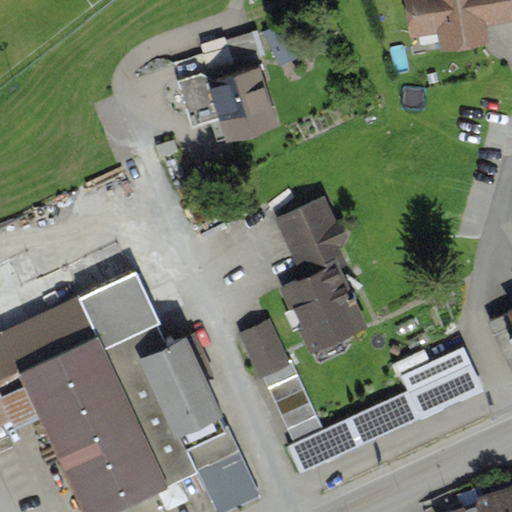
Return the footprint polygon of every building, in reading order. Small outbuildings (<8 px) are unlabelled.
[(511,0),(405,0),(413,56),(491,46),(488,24),(511,20),(511,0)] [(270,24),(282,58),(311,47),(299,14),(270,24)] [(199,149),(268,129),(250,62),(180,82),(199,149)] [(303,278),(284,286),(311,346),(367,321),(332,243),(341,238),(322,196),(275,217),(303,278)] [(43,409),(90,511),(95,511),(198,466),(236,447),(218,409),(225,406),(189,329),(165,340),(134,272),(0,333),(0,418),(12,413),(16,422),(43,409)] [(511,310),(493,319),(511,363),(511,310)] [(271,320),(242,334),(294,441),(322,428),(271,320)] [(288,445),(301,473),(482,390),(463,349),(401,378),(406,390),(322,428),(294,441),(288,445)] [(198,466),(220,511),(258,492),(236,447),(198,466)] [(511,511),(511,487),(485,497),(490,511),(511,511)] [(490,511),(487,503),(459,511),(490,511)]
